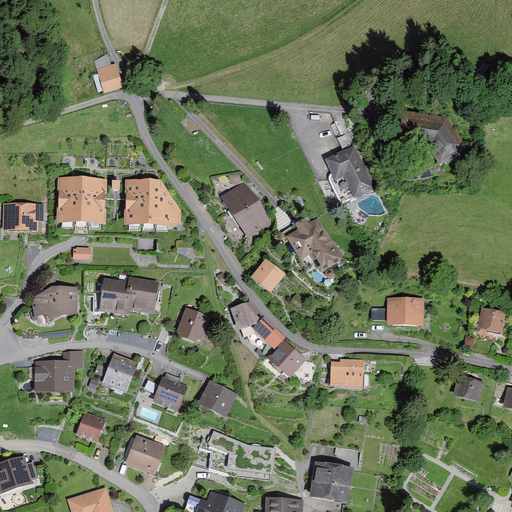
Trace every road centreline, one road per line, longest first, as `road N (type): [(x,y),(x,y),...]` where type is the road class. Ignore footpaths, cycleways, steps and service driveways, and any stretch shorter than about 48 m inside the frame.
road 1 (residential): [(511,368),(442,352),(299,346),(238,285),(217,237),(166,171),(135,95)]
road 2 (track): [(172,96),(336,21),(358,0)]
road 3 (residential): [(0,360),(109,345),(197,374)]
road 4 (residential): [(155,511),(136,490),(68,452),(0,446)]
road 5 (track): [(135,95),(0,125)]
